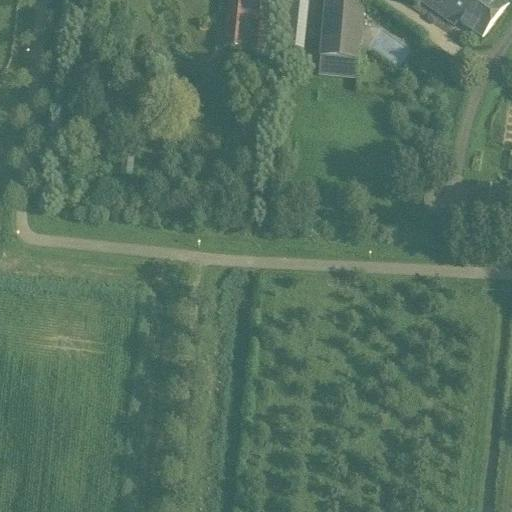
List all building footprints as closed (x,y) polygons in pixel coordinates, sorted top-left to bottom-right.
[(230,0),(228,25),(239,26),(236,53),(263,56),(268,0),(230,0)] [(308,51),(310,0),(290,0),(288,50),(308,51)] [(363,0),(324,0),(319,79),(357,82),(358,64),(360,64),(365,0),(363,0)] [(498,0),(417,0),(455,26),(458,22),(484,39),(508,6),(498,0)] [(105,119),(102,132),(120,136),(123,123),(105,119)] [(477,192),(474,229),(506,232),(509,194),(477,192)]
